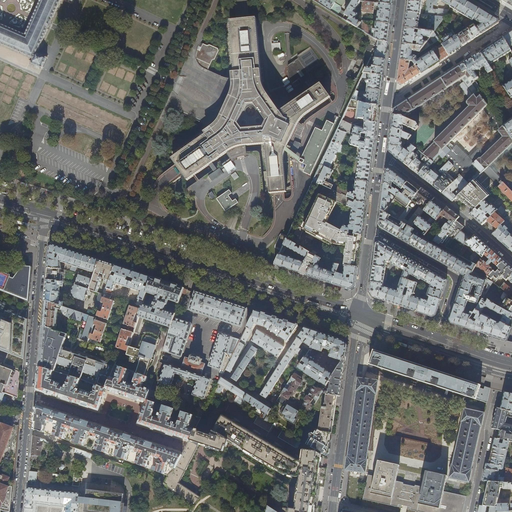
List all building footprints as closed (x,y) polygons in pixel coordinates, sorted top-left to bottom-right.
[(0,0),(0,43),(30,58),(29,60),(32,61),(31,63),(42,68),(43,66),(43,67),(46,59),(47,57),(37,53),(61,0),(68,0),(72,2),(72,0),(0,0)] [(319,0),(318,3),(331,11),(337,0),(319,0)] [(345,0),(337,0),(331,11),(343,18),(345,15),(346,13),(341,10),(341,6),(342,3),(343,4),(345,0)] [(354,0),(353,0),(346,13),(345,15),(343,18),(357,28),(361,22),(355,19),(358,14),(354,12),(361,1),(354,0)] [(422,0),(408,0),(408,3),(407,12),(421,14),(422,0)] [(439,0),(451,7),(454,0),(426,0),(425,15),(444,17),(449,10),(439,7),(438,9),(433,8),(433,1),(436,3),(437,0),(439,0)] [(473,21),(474,19),(480,8),(469,2),(466,0),(454,0),(451,7),(450,7),(463,15),(462,16),(466,18),(467,17),(473,21)] [(380,3),(364,1),(363,1),(362,12),(374,14),(375,6),(379,6),(377,23),(390,25),(391,15),(393,5),(380,3)] [(481,24),(476,28),(481,35),(489,29),(498,23),(498,19),(489,14),(480,8),(474,19),(481,24)] [(421,14),(407,12),(407,14),(405,25),(405,28),(416,30),(418,30),(419,18),(422,18),(422,21),(427,21),(428,17),(433,17),(432,19),(431,19),(431,23),(432,23),(431,32),(434,32),(442,21),(444,17),(425,15),(421,14)] [(452,24),(456,17),(452,14),(448,21),(452,24)] [(323,84),(322,83),(281,112),(269,94),(268,93),(266,89),(265,85),(264,82),(263,75),(257,19),(250,20),(238,21),(231,21),(237,72),(234,72),(235,75),(235,78),(235,85),(234,89),(234,91),(233,94),(232,97),(222,117),(221,120),(218,123),(216,126),(212,130),(209,132),(206,134),(208,136),(175,159),(190,180),(211,165),(215,170),(217,172),(212,176),(213,178),(216,182),(226,174),(223,170),(222,168),(220,170),(219,168),(214,163),(230,152),(230,153),(229,154),(232,158),(234,162),(235,162),(237,160),(240,159),(243,158),(247,157),(249,156),(249,155),(249,152),(248,147),(246,147),(246,145),(267,143),(272,189),(272,192),(274,192),(288,191),(285,163),(285,161),(285,159),(286,156),(287,151),(293,153),(292,154),(299,156),(304,144),(298,142),(297,144),(291,142),(298,124),(299,123),(300,122),(301,120),(303,118),(304,116),(306,114),(331,96),(323,84)] [(389,33),(390,25),(377,23),(362,21),(361,22),(357,28),(378,42),(387,43),(389,33)] [(467,30),(456,36),(463,46),(472,40),(481,35),(476,28),(472,21),(465,26),(467,30)] [(416,30),(405,28),(403,38),(403,44),(414,46),(414,44),(413,44),(413,42),(417,42),(416,46),(423,47),(420,52),(419,53),(431,45),(427,42),(427,41),(422,41),(422,40),(423,37),(422,37),(422,36),(430,37),(429,38),(430,38),(430,37),(434,44),(439,40),(434,32),(431,32),(419,30),(418,34),(414,34),(415,31),(416,31),(416,30)] [(511,32),(509,34),(503,38),(509,48),(511,46),(511,50),(511,52),(511,53),(511,32)] [(455,51),(463,46),(456,36),(456,35),(454,37),(451,33),(442,40),(444,43),(442,45),(449,55),(455,51)] [(509,48),(503,38),(499,41),(496,43),(487,49),(480,53),(489,66),(499,59),(503,57),(511,52),(509,48)] [(386,52),(387,43),(378,42),(371,58),(385,60),(386,52)] [(213,70),(221,50),(202,43),(194,63),(213,70)] [(401,54),(400,60),(413,62),(416,58),(417,56),(412,56),(412,51),(420,52),(423,47),(416,46),(414,46),(403,44),(401,54)] [(443,59),(449,55),(442,45),(442,44),(438,47),(436,46),(433,49),(432,50),(433,51),(440,62),(443,59)] [(430,68),(440,62),(433,51),(418,61),(416,58),(413,62),(414,63),(415,65),(421,74),(430,68)] [(489,66),(480,53),(470,60),(459,67),(463,73),(466,70),(474,81),(478,78),(474,72),(476,71),(477,71),(479,70),(479,69),(484,67),(486,69),(486,71),(488,75),(492,73),(493,74),(494,73),(489,66)] [(385,60),(371,58),(369,62),(370,62),(370,63),(371,63),(372,65),(373,65),(373,66),(372,66),(372,68),(366,68),(363,74),(372,75),(373,73),(375,73),(375,75),(383,76),(384,68),(385,60)] [(421,74),(415,65),(409,69),(410,63),(414,63),(413,62),(400,60),(399,69),(399,74),(397,82),(403,86),(412,80),(421,74)] [(450,73),(435,82),(405,102),(394,110),(393,112),(393,115),(400,116),(403,117),(461,79),(464,82),(460,85),(470,99),(467,102),(467,103),(467,104),(469,106),(423,154),(430,160),(433,162),(434,163),(441,156),(443,158),(445,157),(448,160),(449,162),(453,166),(452,167),(456,170),(457,171),(460,174),(461,175),(467,170),(469,171),(472,167),(474,169),(476,168),(479,170),(467,182),(461,176),(459,177),(455,181),(442,194),(447,198),(452,201),(457,197),(483,171),(488,166),(501,181),(502,182),(506,179),(492,163),(511,143),(511,138),(503,126),(478,92),(471,83),(474,81),(466,70),(463,73),(459,67),(452,72),(450,73)] [(382,83),(383,76),(375,75),(372,75),(363,74),(362,77),(368,78),(368,80),(367,80),(367,81),(366,81),(366,82),(366,83),(367,84),(368,84),(367,89),(381,91),(382,83)] [(474,81),(471,83),(478,92),(481,89),(475,81),(474,81)] [(332,84),(329,85),(336,95),(339,93),(332,84)] [(380,98),(381,91),(367,89),(366,95),(365,95),(364,96),(364,97),(364,98),(365,99),(366,99),(365,101),(362,100),(355,97),(357,93),(357,91),(355,91),(351,99),(365,104),(379,106),(380,99),(380,98)] [(377,118),(379,106),(365,104),(351,99),(348,107),(357,109),(356,118),(361,119),(360,120),(350,124),(342,119),(338,128),(341,130),(341,131),(348,133),(349,134),(351,129),(352,125),(364,121),(365,121),(377,123),(377,118)] [(401,133),(402,133),(403,127),(402,126),(403,125),(415,130),(418,127),(416,123),(403,117),(400,116),(393,115),(393,118),(392,121),(391,128),(401,132),(401,133)] [(511,119),(503,126),(511,138),(511,119)] [(315,127),(299,161),(306,164),(302,171),(310,175),(334,123),(326,120),(321,130),(315,127)] [(361,138),(366,139),(374,142),(375,132),(377,123),(365,121),(364,127),(363,126),(362,128),(355,126),(354,130),(351,129),(349,134),(352,135),(361,138)] [(331,143),(327,151),(336,155),(337,156),(338,155),(338,154),(340,155),(341,154),(345,146),(342,145),(348,133),(341,131),(341,130),(338,128),(332,140),(336,142),(334,145),(331,143)] [(389,146),(402,147),(403,143),(401,142),(402,140),(403,141),(403,140),(402,139),(402,138),(406,140),(408,140),(411,136),(402,133),(401,133),(401,132),(391,128),(390,139),(389,146)] [(374,142),(366,139),(365,143),(361,142),(361,138),(352,135),(350,143),(350,145),(360,148),(359,157),(354,157),(354,160),(359,161),(371,162),(373,152),(374,142)] [(404,164),(413,152),(416,148),(411,145),(407,151),(403,148),(403,147),(402,147),(389,146),(389,148),(389,149),(390,152),(398,159),(404,164)] [(336,155),(327,151),(321,165),(329,169),(336,155)] [(409,167),(417,156),(413,152),(404,164),(406,165),(409,167)] [(417,156),(409,167),(411,169),(415,172),(418,175),(430,160),(423,154),(420,152),(417,156)] [(421,176),(423,178),(431,170),(428,168),(433,162),(430,160),(418,175),(421,176)] [(371,162),(359,161),(356,180),(351,179),(350,179),(353,181),(356,181),(369,183),(370,173),(371,162)] [(452,167),(453,166),(449,162),(439,172),(443,176),(452,167)] [(329,169),(321,165),(313,182),(319,185),(319,184),(324,186),(332,190),(332,188),(333,187),(333,186),(327,183),(333,171),(329,169)] [(456,170),(452,167),(443,176),(440,178),(433,186),(437,189),(442,194),(455,181),(449,176),(456,170)] [(385,178),(384,184),(387,184),(396,190),(396,189),(400,192),(402,189),(407,182),(400,177),(389,168),(386,169),(385,178)] [(433,186),(440,178),(431,170),(423,178),(427,182),(433,186)] [(483,171),(457,197),(461,201),(470,208),(474,211),(476,209),(480,205),(485,201),(498,187),(483,171)] [(369,183),(356,181),(355,185),(353,185),(352,185),(352,187),(353,188),(355,188),(355,191),(353,193),(350,192),(335,186),(333,190),(351,198),(352,199),(356,201),(359,202),(366,203),(367,193),(368,188),(369,183)] [(390,216),(398,220),(419,191),(413,187),(407,182),(402,189),(400,192),(397,196),(390,204),(384,212),(390,216)] [(511,192),(503,183),(501,185),(498,187),(511,201),(511,192)] [(380,210),(384,212),(390,204),(389,204),(389,202),(390,202),(391,198),(392,199),(394,197),(393,196),(390,194),(390,192),(397,196),(400,192),(396,189),(396,190),(387,184),(384,184),(382,197),(380,210)] [(329,264),(334,264),(339,265),(345,266),(357,267),(359,254),(361,242),(362,235),(354,234),(349,233),(345,233),(341,231),(326,222),(336,202),(347,207),(351,198),(333,190),(332,190),(324,186),(320,195),(314,207),(310,217),(304,230),(331,245),(332,243),(333,244),(346,246),(346,250),(345,250),(345,256),(345,259),(332,257),(329,263),(329,264)] [(422,188),(419,191),(398,220),(402,222),(406,224),(411,227),(413,224),(420,216),(424,211),(419,207),(408,222),(404,219),(416,204),(416,203),(414,202),(416,199),(419,201),(417,203),(421,205),(422,204),(427,207),(431,201),(434,197),(427,192),(422,188)] [(232,193),(230,190),(217,199),(226,211),(238,202),(236,199),(233,202),(229,196),(232,193)] [(344,225),(341,231),(345,233),(349,233),(350,231),(353,231),(354,232),(354,234),(362,235),(364,218),(366,203),(359,202),(356,201),(355,204),(351,201),(352,199),(351,198),(347,207),(350,208),(351,207),(351,208),(351,209),(352,209),(349,226),(348,227),(346,226),(344,225)] [(437,220),(444,211),(436,205),(431,201),(427,207),(424,210),(432,217),(431,218),(429,217),(426,221),(420,216),(413,224),(419,229),(418,231),(425,235),(437,220)] [(489,205),(485,201),(480,205),(481,207),(478,211),(476,209),(474,211),(470,215),(473,217),(479,223),(482,225),(487,221),(497,210),(490,203),(489,205)] [(511,252),(511,213),(507,208),(506,210),(502,207),(501,206),(497,210),(487,221),(489,223),(494,227),(497,230),(507,220),(509,222),(511,225),(511,247),(510,250),(511,252)] [(433,240),(439,243),(456,220),(459,217),(453,212),(446,207),(444,211),(437,220),(439,222),(443,217),(449,221),(447,223),(446,223),(433,240)] [(402,222),(400,225),(389,219),(390,216),(384,212),(380,210),(379,217),(379,220),(378,224),(380,228),(389,233),(398,238),(402,231),(404,227),(406,224),(402,222)] [(454,239),(463,246),(468,240),(470,242),(471,240),(465,235),(460,231),(464,227),(460,224),(456,220),(439,243),(442,246),(446,248),(447,248),(454,239)] [(505,226),(509,222),(507,220),(497,230),(492,234),(497,238),(502,243),(511,235),(507,231),(509,229),(505,226)] [(402,240),(409,244),(414,234),(412,233),(414,229),(411,227),(406,224),(404,227),(407,228),(405,231),(404,230),(403,231),(402,231),(398,238),(402,240)] [(300,237),(304,230),(298,226),(294,234),(300,237)] [(415,248),(423,253),(429,242),(418,236),(419,234),(415,232),(414,234),(409,244),(415,248)] [(506,247),(510,250),(511,247),(511,233),(511,235),(502,243),(506,247)] [(471,262),(472,263),(477,266),(488,248),(481,241),(475,235),(471,240),(470,242),(468,240),(463,246),(457,254),(461,256),(468,247),(470,247),(472,249),(471,250),(474,252),(474,253),(475,254),(476,253),(480,256),(477,260),(475,258),(471,262)] [(220,239),(217,246),(222,248),(238,253),(243,255),(252,258),(255,250),(235,244),(229,242),(220,239)] [(299,248),(296,247),(296,248),(295,248),(296,245),(286,239),(281,250),(274,265),(288,269),(299,273),(305,263),(310,253),(301,247),(299,250),(299,248)] [(386,268),(386,262),(387,262),(389,262),(390,263),(396,251),(389,247),(379,241),(376,243),(374,255),(373,262),(373,266),(386,268)] [(431,257),(438,261),(444,251),(446,248),(442,246),(440,249),(429,242),(423,253),(431,257)] [(65,263),(70,250),(62,248),(61,247),(53,245),(50,247),(49,257),(48,268),(60,269),(61,262),(65,263)] [(471,293),(473,285),(477,287),(475,294),(480,296),(481,296),(482,293),(485,294),(490,288),(493,282),(486,279),(503,260),(495,254),(488,248),(477,266),(473,272),(468,270),(464,276),(462,282),(460,289),(471,293)] [(77,253),(70,250),(65,263),(72,266),(70,270),(75,271),(77,267),(81,268),(85,255),(77,253)] [(407,265),(410,259),(402,254),(396,251),(390,263),(403,270),(405,267),(403,266),(405,264),(407,265)] [(445,265),(453,270),(459,259),(444,251),(438,261),(445,265)] [(310,252),(310,253),(299,273),(303,274),(306,276),(317,256),(310,252)] [(94,258),(85,255),(81,268),(87,271),(87,272),(88,272),(88,271),(95,273),(100,260),(94,258)] [(321,259),(317,256),(306,276),(313,278),(319,280),(323,268),(319,267),(319,266),(318,266),(318,265),(321,259)] [(414,276),(420,265),(414,261),(410,259),(407,265),(406,266),(407,267),(407,268),(405,267),(403,270),(405,271),(404,271),(402,278),(407,280),(410,275),(414,276)] [(473,272),(477,266),(472,263),(471,266),(459,259),(453,270),(458,273),(464,276),(468,270),(473,272)] [(109,263),(100,260),(95,273),(93,280),(90,290),(97,292),(102,278),(101,276),(102,274),(104,275),(103,277),(103,278),(106,279),(106,282),(109,283),(112,276),(113,272),(115,265),(109,263)] [(507,279),(511,273),(511,268),(508,265),(503,260),(486,279),(493,282),(494,283),(500,276),(499,276),(501,274),(503,277),(503,278),(506,281),(507,279)] [(332,271),(323,268),(319,280),(326,282),(332,284),(337,272),(339,265),(334,264),(332,271)] [(135,272),(115,265),(113,272),(116,273),(115,277),(112,276),(109,283),(107,289),(105,295),(104,295),(97,316),(108,320),(114,301),(110,300),(113,291),(116,283),(140,292),(138,299),(139,299),(137,305),(142,307),(143,304),(146,293),(148,288),(145,287),(146,283),(149,284),(152,277),(135,272)] [(425,281),(431,271),(424,267),(420,265),(414,276),(419,280),(420,279),(425,281)] [(0,290),(29,301),(30,291),(31,273),(32,267),(25,266),(24,267),(16,276),(0,270),(0,290)] [(344,274),(337,272),(332,284),(333,284),(341,287),(350,290),(355,286),(355,284),(356,276),(357,267),(345,266),(344,274)] [(385,275),(386,268),(373,266),(372,274),(371,282),(384,284),(384,277),(383,276),(383,275),(385,275)] [(60,269),(48,268),(48,273),(47,280),(58,281),(58,282),(63,282),(63,280),(64,269),(60,269)] [(429,288),(443,292),(447,280),(438,275),(431,271),(425,281),(430,285),(429,288)] [(79,275),(75,284),(75,285),(79,286),(80,284),(86,286),(85,288),(88,289),(90,290),(93,280),(79,275)] [(176,285),(152,277),(149,284),(148,288),(146,293),(157,296),(153,305),(150,306),(143,304),(142,307),(141,309),(139,317),(171,327),(174,318),(175,313),(165,310),(166,305),(168,305),(169,300),(179,303),(182,293),(183,289),(184,288),(176,285)] [(392,289),(390,288),(386,301),(392,304),(401,307),(403,300),(401,299),(404,291),(406,292),(409,281),(407,280),(402,278),(398,291),(394,290),(395,288),(392,287),(392,289)] [(63,282),(58,282),(58,281),(47,280),(46,285),(45,296),(45,300),(62,306),(63,307),(63,302),(59,302),(59,296),(60,296),(61,293),(60,293),(59,292),(60,286),(63,287),(63,282)] [(413,282),(409,281),(406,292),(408,292),(405,300),(403,300),(401,307),(410,310),(417,312),(421,299),(413,296),(417,283),(416,283),(413,282)] [(384,284),(371,282),(370,288),(369,292),(373,297),(378,299),(386,301),(390,288),(383,286),(384,284)] [(511,289),(504,283),(500,287),(505,291),(505,292),(510,297),(511,294),(511,289)] [(85,288),(79,286),(75,285),(75,284),(74,284),(71,294),(69,294),(69,295),(70,297),(71,297),(73,297),(84,301),(88,289),(85,288)] [(441,297),(443,292),(429,288),(426,287),(424,292),(428,293),(427,296),(440,300),(441,297)] [(457,297),(454,305),(465,308),(468,301),(478,304),(480,296),(475,294),(474,296),(470,295),(471,293),(460,289),(457,296),(457,297)] [(191,310),(212,317),(219,320),(219,319),(240,326),(242,325),(244,320),(245,316),(247,309),(222,300),(195,292),(193,299),(192,303),(190,308),(191,310)] [(438,308),(440,300),(427,296),(426,297),(429,298),(428,301),(421,299),(417,312),(425,315),(432,317),(435,315),(438,308)] [(506,326),(511,328),(511,327),(511,314),(501,308),(494,304),(484,297),(476,310),(481,313),(484,308),(487,307),(503,316),(503,318),(501,323),(506,326)] [(507,299),(501,308),(511,314),(511,300),(511,301),(507,299)] [(44,316),(43,326),(56,331),(58,309),(61,310),(62,306),(45,300),(44,309),(44,315),(44,316)] [(458,325),(467,328),(470,319),(471,317),(474,313),(475,311),(471,310),(469,315),(468,314),(468,313),(467,313),(466,314),(464,313),(465,308),(454,305),(452,313),(449,320),(451,323),(458,325)] [(63,307),(62,306),(61,310),(63,311),(64,313),(64,315),(67,316),(68,316),(68,317),(68,318),(70,318),(71,317),(79,320),(81,321),(84,314),(63,307)] [(139,317),(141,309),(130,306),(124,324),(135,328),(136,325),(139,317)] [(485,324),(482,333),(487,335),(506,341),(508,336),(510,331),(511,328),(506,326),(501,323),(498,323),(493,321),(494,320),(492,319),(492,320),(489,319),(489,318),(482,314),(481,315),(481,313),(476,310),(475,311),(474,313),(475,314),(474,316),(476,317),(475,319),(485,324)] [(255,311),(240,340),(225,370),(230,372),(234,365),(255,323),(264,327),(287,342),(298,325),(286,321),(267,315),(255,311)] [(0,348),(8,351),(4,365),(23,371),(27,327),(3,319),(4,316),(0,314),(0,348)] [(89,338),(96,320),(96,318),(90,316),(85,330),(81,329),(78,338),(88,342),(89,338)] [(470,319),(467,328),(474,331),(482,333),(485,324),(475,319),(471,317),(470,319)] [(192,324),(174,318),(171,327),(168,336),(158,364),(163,365),(164,363),(166,364),(159,384),(171,387),(175,373),(182,375),(182,377),(191,380),(191,379),(198,381),(193,395),(205,399),(211,379),(201,376),(205,365),(206,364),(205,363),(201,362),(202,360),(203,359),(202,359),(200,358),(201,357),(200,357),(195,355),(194,354),(193,355),(193,356),(190,355),(190,356),(189,358),(185,357),(183,365),(165,360),(168,352),(173,354),(172,355),(180,358),(181,356),(182,357),(192,325),(192,324)] [(107,324),(96,320),(89,338),(101,342),(107,324)] [(56,331),(43,326),(42,331),(41,344),(40,354),(40,356),(39,367),(54,371),(69,376),(81,380),(96,385),(106,388),(110,377),(114,367),(62,350),(67,334),(56,331)] [(311,347),(321,333),(313,330),(304,327),(290,348),(285,356),(285,355),(277,369),(260,395),(266,398),(291,359),(291,360),(295,353),(298,355),(301,350),(299,348),(305,339),(305,340),(306,340),(307,340),(305,343),(311,347)] [(129,346),(133,333),(122,329),(116,347),(127,351),(129,346)] [(252,341),(277,357),(284,346),(278,343),(257,329),(252,341)] [(132,347),(129,346),(127,351),(126,354),(132,356),(131,359),(134,360),(134,361),(140,363),(136,373),(145,376),(151,359),(152,359),(159,339),(158,339),(159,336),(155,334),(154,333),(150,332),(147,331),(144,331),(143,331),(142,332),(144,332),(143,334),(142,334),(136,350),(131,349),(132,347)] [(225,370),(240,340),(221,333),(219,334),(209,366),(224,371),(225,370)] [(336,338),(321,333),(311,347),(298,368),(304,372),(320,383),(320,382),(326,386),(329,382),(333,375),(327,371),(312,360),(311,361),(307,358),(309,355),(314,357),(315,353),(311,351),(313,349),(322,351),(323,348),(331,351),(329,357),(342,361),(346,354),(346,350),(347,346),(344,340),(336,338)] [(232,378),(237,381),(258,349),(253,346),(232,378)] [(429,368),(374,350),(369,364),(487,403),(490,388),(435,370),(429,368)] [(345,362),(346,354),(342,361),(339,364),(335,371),(333,375),(329,382),(330,382),(330,383),(329,383),(329,389),(328,389),(327,391),(323,390),(323,391),(321,393),(336,395),(340,396),(341,390),(343,372),(345,362)] [(335,371),(339,364),(333,361),(331,365),(330,368),(335,371)] [(0,405),(4,394),(4,393),(18,398),(20,372),(13,369),(13,371),(0,366),(0,405)] [(123,383),(127,369),(119,366),(116,374),(118,375),(117,378),(115,379),(110,377),(106,388),(96,385),(94,390),(95,390),(94,395),(92,395),(92,394),(86,392),(86,391),(82,389),(81,391),(76,390),(77,388),(78,389),(81,380),(69,376),(66,385),(68,385),(67,388),(60,385),(60,383),(53,381),(52,382),(51,381),(54,371),(39,367),(38,380),(37,390),(47,393),(59,397),(59,398),(66,400),(73,403),(74,402),(85,405),(99,410),(106,389),(116,393),(137,400),(146,403),(139,424),(144,426),(159,431),(181,438),(189,440),(189,441),(194,431),(190,430),(188,430),(188,427),(189,425),(190,425),(193,415),(182,411),(177,424),(178,425),(177,427),(176,427),(176,426),(170,423),(169,424),(168,424),(168,422),(170,421),(174,409),(163,405),(160,415),(159,418),(157,419),(156,418),(151,416),(152,413),(154,414),(155,412),(151,411),(152,408),(153,409),(155,403),(146,400),(149,391),(141,388),(143,382),(144,382),(146,381),(147,377),(145,376),(136,373),(133,381),(136,382),(135,386),(123,383)] [(276,401),(283,406),(287,399),(288,399),(291,395),(292,396),(298,386),(299,386),(302,382),(300,380),(301,378),(294,373),(289,382),(293,384),(290,389),(286,386),(276,401)] [(218,383),(267,414),(271,409),(221,377),(218,383)] [(349,471),(366,473),(368,459),(367,459),(369,442),(376,394),(378,381),(363,378),(358,378),(358,379),(356,392),(353,414),(353,419),(351,431),(348,457),(347,457),(347,458),(346,466),(345,470),(349,471)] [(321,393),(323,391),(320,389),(317,389),(313,387),(305,401),(306,401),(302,407),(310,412),(313,407),(315,404),(311,401),(314,397),(318,399),(321,393)] [(213,393),(223,399),(225,396),(215,390),(213,393)] [(503,400),(501,409),(511,412),(511,393),(505,392),(503,400)] [(336,396),(336,395),(321,393),(318,399),(315,404),(313,407),(318,410),(322,411),(319,430),(321,431),(332,433),(332,426),(335,405),(336,396)] [(176,468),(182,455),(171,451),(157,446),(157,445),(151,443),(143,441),(142,442),(135,439),(136,438),(128,436),(122,434),(121,434),(114,432),(115,431),(107,429),(100,427),(93,425),(93,424),(86,422),(79,419),(79,420),(72,418),(72,417),(63,414),(58,412),(58,413),(47,410),(38,407),(38,405),(38,404),(36,404),(35,408),(33,429),(43,432),(45,429),(45,423),(47,421),(51,422),(51,423),(58,425),(57,427),(56,427),(53,436),(64,440),(66,432),(66,431),(67,429),(77,432),(76,434),(75,435),(72,442),(83,446),(87,437),(85,437),(86,434),(88,435),(88,436),(89,437),(90,436),(92,437),(92,438),(93,438),(94,437),(100,439),(100,442),(98,441),(94,450),(103,453),(106,454),(109,446),(109,445),(109,443),(119,447),(119,449),(117,450),(114,457),(127,461),(130,452),(128,451),(129,449),(135,451),(135,452),(141,454),(140,456),(139,456),(136,465),(148,469),(149,465),(149,463),(150,461),(151,461),(153,457),(158,458),(158,460),(157,463),(158,463),(157,466),(154,465),(152,470),(159,473),(164,474),(167,466),(166,466),(167,463),(168,462),(172,464),(171,465),(176,468)] [(285,417),(294,423),(297,419),(295,418),(299,411),(288,404),(282,413),(286,416),(285,417)] [(511,412),(501,409),(497,408),(494,418),(492,428),(500,430),(511,432),(511,424),(505,423),(507,417),(511,418),(511,412)] [(449,478),(469,483),(472,469),(481,427),(482,427),(485,413),(465,409),(462,422),(454,459),(453,465),(452,464),(449,478)] [(210,436),(194,431),(189,441),(182,455),(176,468),(168,476),(165,480),(163,484),(195,504),(200,496),(179,482),(199,444),(223,451),(225,444),(227,445),(228,440),(286,474),(288,475),(290,476),(300,476),(296,509),(277,506),(275,510),(277,511),(320,511),(321,509),(322,506),(315,505),(317,486),(324,487),(327,468),(320,467),(322,455),(316,451),(303,449),(302,461),(297,460),(298,458),(294,455),(293,457),(277,447),(278,445),(274,443),(273,445),(256,435),(257,433),(253,430),(252,432),(235,422),(236,420),(232,418),(231,419),(223,415),(211,433),(210,436)] [(273,425),(267,422),(264,420),(258,416),(254,423),(269,432),(273,425)] [(0,511),(6,511),(7,511),(10,511),(12,496),(13,487),(8,486),(8,487),(5,486),(9,477),(2,475),(0,473),(0,461),(13,429),(3,424),(1,427),(0,426),(0,511)] [(319,430),(316,428),(313,433),(312,432),(311,432),(310,432),(309,433),(309,434),(309,435),(310,436),(311,437),(306,445),(316,451),(322,455),(325,456),(327,453),(328,451),(327,451),(330,447),(331,439),(332,433),(321,431),(319,430)] [(511,432),(500,430),(499,434),(498,439),(501,439),(504,440),(510,441),(511,441),(511,432)] [(29,460),(31,460),(31,458),(39,458),(39,455),(40,455),(40,450),(41,450),(41,442),(41,441),(42,441),(43,440),(48,444),(49,442),(46,439),(33,436),(31,454),(30,454),(29,460)] [(500,443),(501,439),(498,439),(495,438),(492,448),(491,456),(489,464),(504,467),(510,441),(504,440),(503,444),(500,443)] [(72,452),(79,454),(80,450),(65,445),(63,449),(72,452)] [(463,511),(465,502),(466,497),(443,492),(446,477),(446,476),(424,471),(421,486),(414,484),(413,487),(410,486),(410,484),(405,483),(405,485),(401,484),(402,482),(395,480),(398,465),(377,461),(374,476),(367,475),(362,498),(364,499),(373,501),(396,506),(396,503),(398,504),(410,506),(409,509),(411,509),(424,511),(463,511)] [(487,464),(485,471),(483,481),(489,481),(504,482),(511,482),(511,480),(511,468),(504,467),(489,464),(487,464)] [(27,480),(36,482),(37,472),(28,471),(27,480)] [(217,471),(208,485),(214,489),(223,475),(217,471)] [(504,488),(504,482),(489,481),(488,485),(486,495),(485,499),(483,506),(487,506),(490,506),(496,507),(496,505),(497,504),(501,487),(504,488)] [(78,511),(79,507),(80,502),(85,503),(86,504),(85,511),(90,511),(121,511),(122,509),(123,509),(123,508),(122,508),(124,494),(87,490),(87,497),(85,498),(80,498),(81,493),(67,492),(35,488),(27,487),(26,494),(26,498),(24,511),(78,511)] [(509,503),(497,504),(496,505),(496,507),(497,507),(496,511),(511,511),(511,503),(510,503),(511,510),(509,510),(509,503)]
